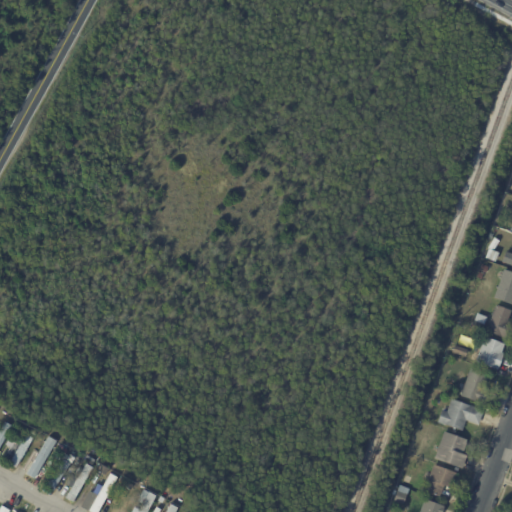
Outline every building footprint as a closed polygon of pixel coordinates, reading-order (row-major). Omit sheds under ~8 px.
[(495,248),(486,244),(490,234),(499,238),(495,248)] [(511,265),(501,261),(505,251),(511,253),(511,265)] [(486,273),(480,270),(482,265),(488,267),(486,273)] [(511,304),(493,297),(503,269),(511,271),(511,304)] [(510,312),(507,321),(511,323),(511,330),(509,339),(486,330),(495,304),(511,310),(510,312)] [(474,320),(483,324),(480,331),(470,327),(474,320)] [(501,357),(497,369),(475,361),(484,336),(504,343),(501,352),(503,353),(501,357)] [(454,344),(466,349),(464,356),(451,351),(454,344)] [(484,382),(482,388),(489,390),(484,404),(455,393),(459,382),(464,383),(470,366),(487,372),(484,382)] [(481,415),(478,424),(465,420),(461,431),(436,422),(441,409),(446,411),(451,398),(483,409),(481,415)] [(0,431),(5,422),(12,427),(0,446),(0,431)] [(465,457),(461,468),(433,458),(443,431),(467,440),(462,454),(466,455),(465,457)] [(13,469),(6,464),(7,462),(1,458),(7,448),(2,446),(8,437),(18,444),(23,435),(30,440),(13,469)] [(27,474),(49,437),(56,442),(34,479),(27,474)] [(62,476),(53,491),(46,486),(63,460),(70,464),(62,476)] [(92,467),(72,502),(65,498),(71,488),(65,484),(71,474),(77,478),(85,463),(92,467)] [(449,493),(449,494),(441,491),(439,496),(424,491),(433,464),(457,472),(449,493)] [(90,511),(81,507),(89,491),(92,493),(97,483),(103,486),(110,473),(117,477),(97,511),(90,511)] [(408,483),(403,481),(406,475),(411,478),(408,483)] [(127,481),(132,486),(128,489),(124,485),(127,481)] [(393,500),(399,484),(408,488),(402,504),(393,500)] [(147,511),(130,511),(142,489),(156,496),(147,511)] [(443,508),(441,511),(418,511),(424,499),(444,506),(443,508)]
